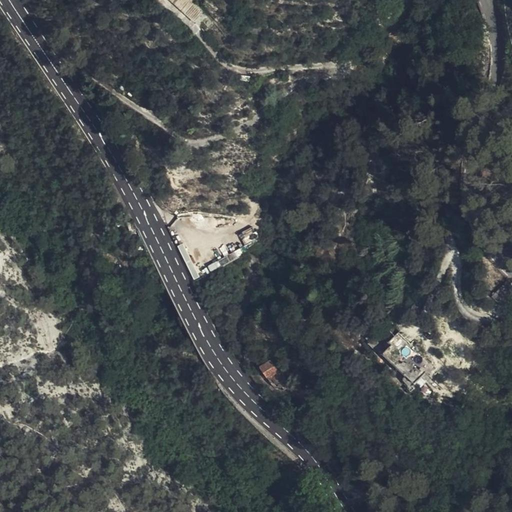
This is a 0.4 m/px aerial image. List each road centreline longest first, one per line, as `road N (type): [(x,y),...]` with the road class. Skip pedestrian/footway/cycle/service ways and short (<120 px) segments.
road 1 (primary): [(345,511),(306,450),(208,344),(120,169),(9,0)]
road 2 (tertiary): [(511,271),(490,242),(472,193),(495,63),(484,0)]
